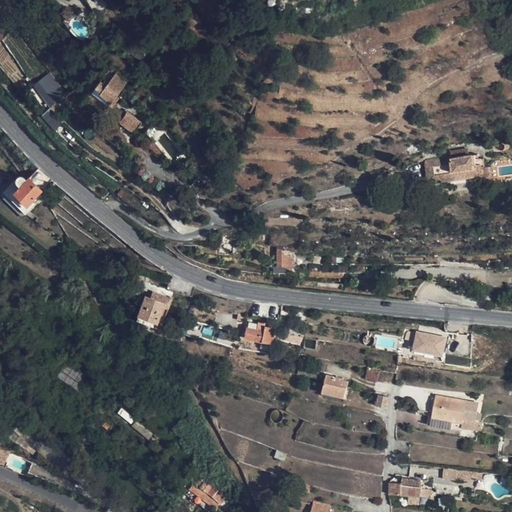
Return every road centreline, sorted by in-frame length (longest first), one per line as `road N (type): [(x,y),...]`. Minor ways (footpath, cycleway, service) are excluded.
road 1 (secondary): [(0,112),(101,211),(169,264),(206,281),(511,318)]
road 2 (residential): [(120,511),(0,408)]
